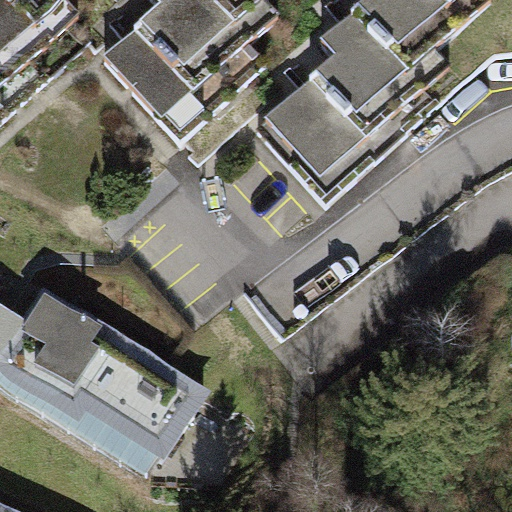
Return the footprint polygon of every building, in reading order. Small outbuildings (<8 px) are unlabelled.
[(0,0),(0,122),(5,118),(0,112),(0,69),(39,35),(27,22),(51,0),(0,0)] [(144,0),(143,2),(158,18),(102,70),(174,149),(205,118),(183,94),(245,42),(230,26),(259,0),(144,0)] [(253,136),(321,215),(406,141),(391,124),(421,98),(408,83),(477,24),(463,8),(472,0),(361,0),(367,6),(311,54),(327,72),(253,136)] [(0,266),(0,392),(182,499),(239,403),(72,304),(53,337),(3,307),(20,279),(0,266)] [(0,511),(34,511),(0,495),(0,511)]
